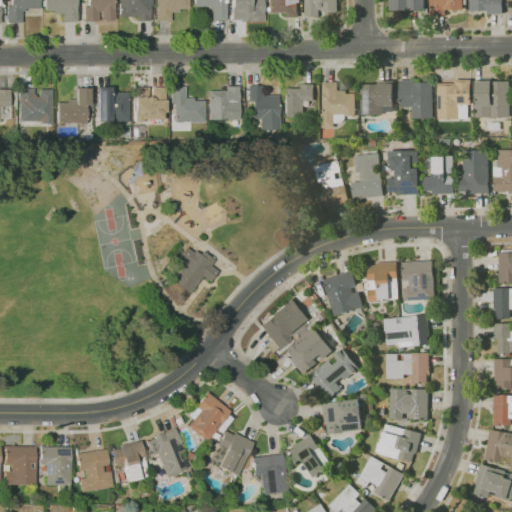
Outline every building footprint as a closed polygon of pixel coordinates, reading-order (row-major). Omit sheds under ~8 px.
[(22,23),(7,23),(7,6),(11,6),(11,0),(40,0),(40,9),(25,9),(25,11),(22,11),(22,23)] [(64,22),(63,14),(54,14),(54,11),(45,11),(45,6),(43,6),(43,0),(76,0),(78,22),(64,22)] [(85,22),(85,20),(80,20),(79,4),(87,4),(87,6),(89,6),(88,0),(114,0),(115,19),(113,19),(112,21),(105,21),(104,20),(102,20),(102,19),(99,20),(99,21),(85,22)] [(137,21),(137,16),(120,17),(119,0),(151,0),(151,5),(150,5),(150,9),(151,9),(151,13),(150,13),(150,21),(137,21)] [(157,21),(156,0),(188,0),(189,1),(191,1),(191,5),(189,5),(189,9),(179,9),(180,12),(171,12),(171,20),(157,21)] [(212,20),(212,9),(209,9),(209,6),(194,7),(194,0),(227,0),(228,3),(227,3),(227,20),(212,20)] [(232,20),(232,0),(263,0),(264,16),(252,16),(252,19),(232,20)] [(286,18),(286,12),(269,13),(269,11),(266,11),(266,7),(269,7),(268,0),(301,0),(301,2),(299,2),(299,5),(303,5),(303,12),(300,12),(300,17),(286,18)] [(306,16),(305,0),(339,0),(339,3),(329,3),(329,5),(321,5),(321,16),(306,16)] [(390,10),(390,0),(426,0),(427,10),(390,10)] [(447,15),(432,15),(431,0),(464,0),(464,9),(447,10),(447,15)] [(489,14),(489,10),(471,11),(470,0),(504,0),(504,14),(489,14)] [(439,119),(439,83),(456,83),(456,79),(472,79),(472,88),(473,88),(473,104),(473,114),(461,115),(461,119),(439,119)] [(362,115),(361,84),(379,84),(379,81),(395,80),(395,112),(384,112),(384,115),(362,115)] [(434,118),(413,118),(413,107),(400,107),(400,80),(416,80),(416,82),(434,82),(434,118)] [(511,117),(490,117),(490,106),(477,106),(477,81),(511,81),(511,117)] [(335,127),(323,127),(323,113),(324,113),(323,82),(338,82),(339,90),(347,90),(347,93),(356,93),(357,116),(346,116),(346,119),(344,121),(341,122),(338,123),(336,123),(335,127)] [(285,117),(284,89),(302,88),(302,84),(315,84),(315,101),(313,101),(313,106),(304,106),(305,117),(285,117)] [(151,128),(151,120),(148,120),(148,121),(135,122),(134,116),(133,86),(148,85),(149,95),(151,95),(151,87),(166,86),(166,91),(167,127),(151,128)] [(277,120),(270,120),(270,118),(253,119),(253,101),(249,101),(249,85),(263,85),(263,95),(279,95),(279,118),(277,118),(277,120)] [(182,127),(182,122),(175,123),(174,103),(171,103),(171,86),(186,86),(186,98),(194,97),(194,101),(204,101),(205,121),(202,121),(190,122),(190,127),(182,127)] [(228,120),(228,119),(210,120),(210,118),(207,118),(207,104),(210,104),(210,91),(227,90),(227,86),(239,86),(240,120),(228,120)] [(110,122),(98,122),(97,88),(111,87),(111,91),(112,91),(112,92),(129,92),(129,122),(110,122)] [(22,127),(22,121),(19,121),(19,88),(34,88),(34,93),(36,93),(36,97),(39,97),(39,89),(52,89),(52,122),(40,122),(40,121),(35,121),(35,126),(22,127)] [(87,130),(77,130),(77,123),(58,123),(57,103),(68,103),(68,99),(76,99),(75,88),(90,88),(90,106),(87,106),(87,123),(87,130)] [(0,89),(10,89),(11,95),(10,95),(10,122),(0,122),(0,89)] [(244,133),(244,126),(252,125),(253,133),(244,133)] [(405,195),(398,195),(398,192),(389,192),(389,178),(397,178),(397,170),(394,170),(394,166),(393,166),(393,164),(389,164),(389,150),(405,150),(405,143),(410,143),(410,150),(420,150),(420,194),(405,194),(405,195)] [(511,193),(504,193),(504,191),(495,191),(495,166),(500,166),(499,150),(511,149),(511,193)] [(468,194),(468,191),(460,192),(460,177),(465,177),(464,150),(489,150),(490,159),(490,193),(468,194)] [(355,199),(355,196),(354,197),(352,182),(354,182),(356,178),(352,174),(351,166),(357,166),(356,156),(380,153),(385,195),(355,199)] [(434,194),(434,190),(425,191),(424,176),(433,176),(433,173),(427,173),(426,159),(434,159),(433,156),(455,156),(456,194),(434,194)] [(320,209),(316,193),(315,193),(312,179),(319,177),(316,166),(340,160),(346,186),(346,185),(350,202),(320,209)] [(190,293),(173,280),(186,263),(178,257),(187,247),(194,252),(195,250),(200,254),(203,251),(215,260),(211,266),(219,271),(211,282),(203,276),(190,293)] [(511,283),(500,283),(500,253),(511,252),(511,283)] [(370,301),(369,289),(367,265),(377,265),(377,263),(398,261),(399,279),(398,279),(399,298),(379,300),(379,301),(370,301)] [(405,300),(404,288),(411,287),(410,280),(404,280),(403,262),(434,261),(436,298),(405,300)] [(336,316),(324,279),(354,270),(358,285),(357,286),(359,291),(360,291),(365,307),(336,316)] [(511,318),(497,318),(497,308),(495,308),(495,287),(511,287),(511,288),(511,318)] [(260,326),(273,315),(272,314),(293,297),(310,318),(289,336),(292,339),(279,350),(260,326)] [(399,347),(399,343),(388,344),(385,318),(412,316),(412,315),(429,314),(431,344),(415,346),(415,345),(399,347)] [(511,353),(499,354),(499,338),(495,338),(495,323),(511,323),(511,340),(511,353)] [(305,375),(285,350),(315,326),(335,351),(325,358),(321,354),(315,359),(319,364),(305,375)] [(331,398),(322,386),(321,388),(311,375),(330,359),(334,365),(340,360),(335,355),(344,348),(361,368),(346,380),(344,377),(337,382),(342,389),(331,398)] [(414,383),(414,374),(405,374),(405,378),(388,378),(387,354),(414,353),(430,352),(431,374),(428,374),(429,383),(414,383)] [(511,389),(498,390),(498,380),(496,381),(496,359),(511,358),(511,389)] [(429,419),(411,419),(412,413),(404,413),(404,419),(391,419),(392,388),(408,389),(408,394),(414,395),(414,389),(430,389),(429,419)] [(207,441),(188,426),(193,419),(188,415),(207,392),(231,411),(207,441)] [(329,433),(328,425),(326,425),(323,403),(334,402),(333,398),(340,397),(341,402),(359,400),(358,395),(368,393),(369,400),(361,401),(363,420),(362,420),(363,430),(343,432),(329,433)] [(511,425),(494,425),(495,394),(511,394),(511,395),(511,425)] [(412,461),(400,458),(399,459),(376,453),(379,442),(382,443),(387,423),(406,429),(423,433),(417,454),(415,461),(412,461)] [(323,434),(319,428),(323,425),(327,431),(323,434)] [(168,478),(157,453),(153,455),(147,442),(155,438),(154,436),(162,433),(175,428),(192,468),(168,478)] [(511,470),(509,470),(510,466),(502,464),(503,462),(486,459),(492,429),(511,432),(511,470)] [(237,475),(218,466),(223,456),(215,453),(225,431),(233,435),(234,433),(253,442),(246,457),(237,475)] [(215,442),(211,439),(216,432),(219,434),(215,442)] [(296,466),(288,454),(295,449),(294,447),(311,434),(319,446),(320,445),(332,463),(326,468),(327,470),(316,478),(304,461),(296,466)] [(127,480),(124,468),(126,467),(126,466),(125,466),(124,463),(115,465),(112,450),(121,448),(120,445),(141,440),(149,477),(129,481),(129,480),(127,480)] [(35,484),(5,485),(5,471),(11,471),(11,464),(5,464),(5,446),(35,446),(35,484)] [(60,485),(46,485),(46,473),(45,473),(45,465),(40,465),(40,447),(71,447),(71,463),(71,485),(60,485)] [(82,492),(79,479),(86,478),(85,470),(79,471),(76,454),(106,449),(109,465),(102,466),(104,472),(109,471),(109,470),(110,470),(113,487),(82,492)] [(252,475),(254,475),(252,458),(283,454),(287,491),(262,494),(261,485),(252,475)] [(390,500),(375,492),(379,485),(371,481),(368,487),(358,481),(373,456),(385,463),(382,469),(388,472),(392,466),(405,474),(390,500)] [(403,470),(397,467),(400,462),(406,464),(403,470)] [(511,500),(503,498),(502,501),(489,496),(488,498),(475,493),(478,484),(476,483),(483,463),(498,468),(507,471),(505,476),(506,476),(505,477),(510,479),(511,473),(511,500)] [(375,511),(347,511),(343,508),(339,511),(338,511),(331,505),(351,484),(366,498),(367,498),(378,509),(375,511)] [(297,498),(290,494),(295,486),(301,490),(297,498)]
